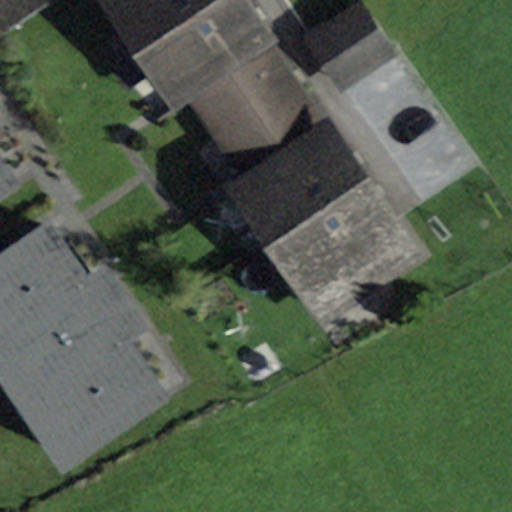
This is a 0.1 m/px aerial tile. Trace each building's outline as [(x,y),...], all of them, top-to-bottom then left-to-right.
[(0,0),(0,33),(48,0),(0,0)] [(115,0),(143,41),(203,0),(115,0)] [(189,83),(207,109),(229,94),(276,62),(236,0),(203,0),(143,41),(177,91),(189,83)] [(362,2),(310,37),(341,83),(393,48),(362,2)] [(276,62),(229,94),(207,109),(234,149),(256,134),(303,101),(276,62)] [(303,101),(256,134),(234,149),(252,175),(239,184),(273,233),(357,175),(323,126),(321,128),(303,101)] [(0,185),(8,180),(0,168),(0,185)] [(399,238),(357,175),(273,233),(326,309),(407,253),(399,238)] [(0,332),(52,409),(38,418),(64,456),(158,392),(121,338),(141,325),(112,282),(101,267),(82,280),(45,226),(0,257),(0,332)]
